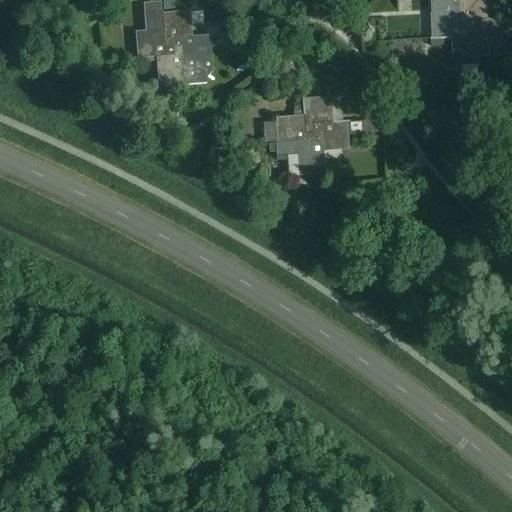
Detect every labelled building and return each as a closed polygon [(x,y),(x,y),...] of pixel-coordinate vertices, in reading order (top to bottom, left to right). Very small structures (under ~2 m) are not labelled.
[(433,0),(434,10),(439,9),(439,14),(434,14),(435,40),(444,39),(453,39),(455,39),(469,38),(469,30),(461,30),(459,0),(433,0)] [(459,0),(461,30),(469,30),(469,23),(486,22),(484,0),(459,0)] [(146,33),(135,34),(138,57),(156,56),(172,54),(171,47),(162,47),(160,15),(159,14),(159,12),(144,13),(146,32),(146,33)] [(186,13),(160,15),(162,47),(171,47),(170,39),(188,37),(186,13)] [(486,22),(469,23),(469,30),(478,29),(479,48),(479,56),(501,55),(500,21),(486,22)] [(469,38),(455,39),(455,65),(480,64),(479,56),(479,48),(478,29),(469,30),(469,38)] [(188,37),(170,39),(171,47),(180,46),(181,64),(182,71),(203,70),(203,62),(205,62),(204,39),(205,39),(205,36),(203,36),(190,37),(188,37)] [(172,54),(156,56),(159,83),(183,81),(182,71),(181,64),(180,46),(171,47),(172,54)] [(116,47),(103,48),(104,60),(117,59),(116,47)] [(305,100),(302,100),(302,102),(303,118),(305,134),(313,133),(312,125),(331,123),(329,99),(305,101),(305,100)] [(303,118),(278,120),(280,144),(299,143),(314,141),(313,133),(305,134),(303,118)] [(331,123),(312,125),(313,133),(321,133),(323,151),(348,149),(345,122),(331,123)] [(280,144),(275,145),(276,155),(299,154),(301,169),(301,177),(324,174),(324,167),(323,151),(321,133),(313,133),(314,141),(299,143),(280,144)] [(325,187),(318,190),(318,198),(326,199),(325,187)]
